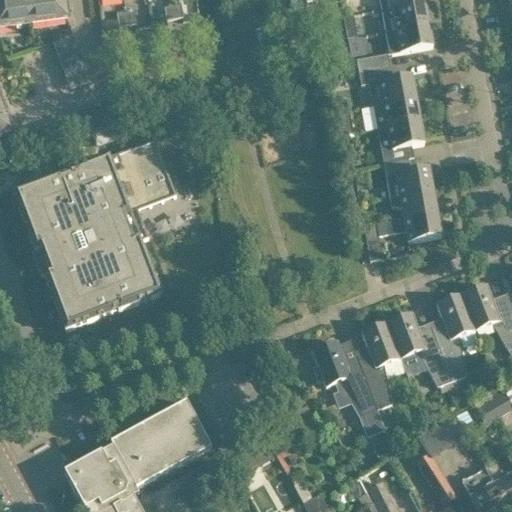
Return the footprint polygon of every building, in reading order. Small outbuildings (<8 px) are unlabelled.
[(0,0),(0,138),(0,139),(0,138),(0,29),(31,25),(67,20),(64,0),(0,0)] [(379,0),(382,12),(424,5),(423,0),(379,0)] [(386,35),(428,27),(424,5),(391,11),(382,12),(383,21),(386,35)] [(173,9),(174,22),(183,20),(181,8),(173,9)] [(174,22),(173,9),(164,10),(166,23),(174,22)] [(125,15),(127,28),(135,27),(134,14),(125,15)] [(118,29),(119,29),(127,28),(125,15),(117,17),(118,29)] [(354,18),(343,20),(347,43),(358,41),(354,18)] [(390,58),(400,56),(413,54),(432,50),(428,27),(386,35),(388,46),(390,58)] [(68,32),(52,38),(55,44),(71,38),(68,32)] [(368,61),(356,63),(359,76),(390,70),(388,57),(368,61)] [(368,87),(370,99),(372,110),(373,110),(415,102),(411,79),(392,82),(390,70),(359,76),(361,88),(368,87)] [(377,132),(419,124),(415,102),(373,110),(377,132)] [(119,124),(113,105),(65,120),(71,139),(119,124)] [(341,139),(354,136),(350,114),(337,116),(341,139)] [(384,167),(409,162),(414,161),(412,150),(424,147),(419,124),(377,132),(384,167)] [(14,200),(10,202),(14,213),(18,211),(24,227),(20,229),(24,240),(28,238),(34,254),(32,255),(42,280),(44,279),(45,281),(49,292),(50,294),(46,296),(50,307),(54,305),(60,321),(56,323),(60,334),(64,332),(65,335),(112,317),(112,316),(118,314),(118,315),(160,299),(159,296),(164,294),(160,284),(155,285),(149,269),(153,267),(149,257),(145,258),(140,245),(148,242),(138,214),(135,206),(149,201),(169,193),(173,192),(172,189),(155,144),(66,178),(67,179),(61,181),(60,180),(23,194),(13,198),(14,200)] [(411,174),(409,162),(384,167),(390,202),(432,194),(428,171),(411,174)] [(404,222),(436,217),(432,194),(390,202),(391,211),(402,211),(404,222)] [(365,196),(359,197),(361,208),(371,206),(369,199),(365,196)] [(373,228),(364,230),(370,265),(383,263),(379,240),(406,235),(408,246),(441,240),(436,217),(404,222),(373,228)] [(364,230),(373,228),(372,220),(363,222),(364,230)] [(494,307),(487,287),(461,297),(475,334),(492,328),(511,362),(511,318),(506,303),(494,307)] [(452,385),(466,380),(458,340),(475,334),(461,297),(436,307),(443,326),(431,331),(452,385)] [(420,335),(412,316),(387,325),(401,362),(417,356),(437,391),(452,385),(431,331),(420,335)] [(368,355),(357,359),(365,382),(377,413),(388,410),(392,408),(386,382),(384,369),(401,362),(387,325),(361,335),(367,351),(368,355)] [(337,344),(311,354),(318,371),(314,372),(319,385),(323,384),(325,391),(335,387),(341,385),(362,420),(369,440),(385,434),(365,382),(357,359),(345,364),(339,348),(337,344)] [(511,409),(501,391),(488,398),(500,420),(511,413),(511,409)] [(488,398),(473,406),(474,407),(480,419),(486,428),(500,420),(488,398)] [(139,511),(134,501),(136,492),(211,451),(195,423),(186,405),(110,446),(112,449),(64,476),(83,511),(139,511)] [(455,417),(444,424),(457,445),(467,439),(462,429),(456,419),(455,417)] [(386,443),(373,448),(379,462),(392,456),(386,443)] [(246,453),(229,463),(240,481),(257,471),(246,453)] [(428,458),(416,466),(431,488),(442,481),(430,462),(428,458)] [(198,499),(234,479),(226,465),(190,484),(198,499)] [(511,511),(511,479),(504,484),(495,467),(486,473),(507,511),(511,511)] [(507,511),(486,473),(462,485),(471,501),(471,502),(476,511),(507,511)] [(382,487),(369,493),(379,511),(391,506),(382,487)] [(312,501),(303,506),(306,511),(375,511),(372,506),(366,495),(357,500),(363,511),(360,511),(327,511),(323,505),(319,498),(319,497),(312,501)]
